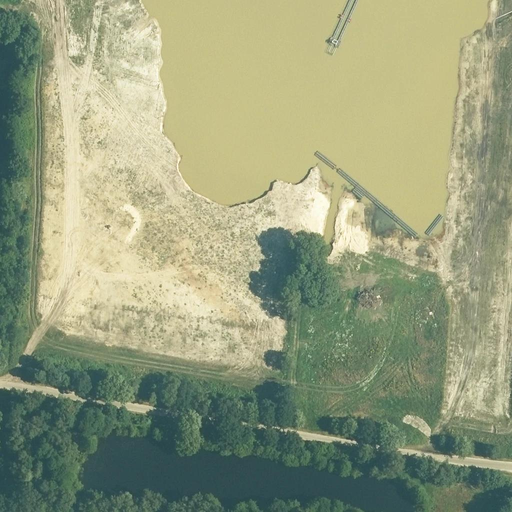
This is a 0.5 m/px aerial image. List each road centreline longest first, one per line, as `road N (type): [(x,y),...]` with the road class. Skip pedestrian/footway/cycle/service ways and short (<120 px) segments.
road 1 (residential): [(511,467),(0,386)]
road 2 (track): [(284,429),(293,300),(353,231)]
